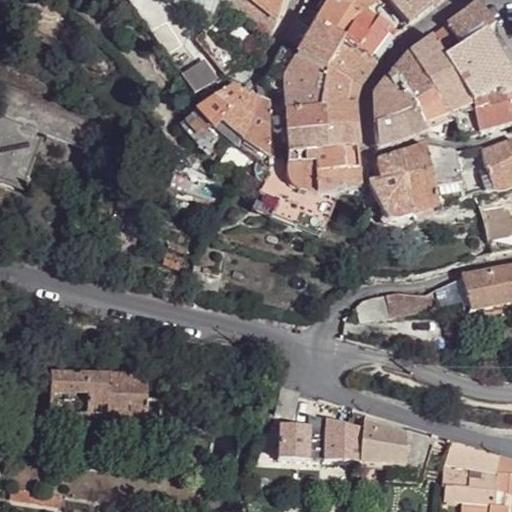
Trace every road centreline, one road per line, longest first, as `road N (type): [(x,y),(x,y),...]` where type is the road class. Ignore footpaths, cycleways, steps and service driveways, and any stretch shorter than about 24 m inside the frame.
road 1 (unclassified): [(0,272),(312,347)]
road 2 (unclassified): [(312,347),(315,379),(337,394),(511,448)]
road 3 (unclassified): [(312,347),(341,301),(363,286),(429,283),(511,260)]
road 4 (residential): [(463,0),(406,43),(368,88),(366,186)]
road 5 (unclassified): [(312,347),(511,388)]
road 6 (residential): [(293,0),(250,89),(273,106),(276,160)]
